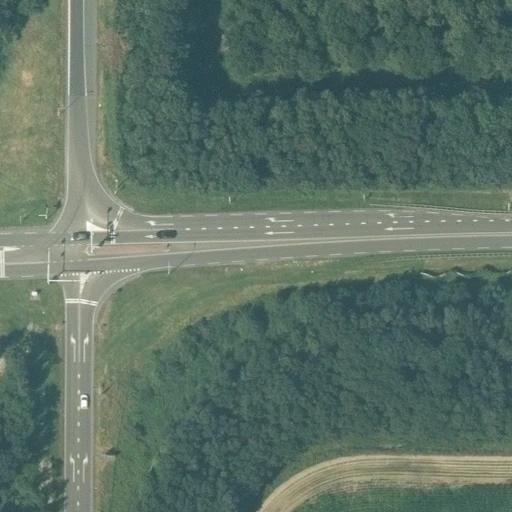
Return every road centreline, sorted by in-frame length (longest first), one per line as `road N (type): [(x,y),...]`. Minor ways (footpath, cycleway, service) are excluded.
road 1 (primary): [(242,244),(511,234)]
road 2 (motorway): [(76,511),(79,268)]
road 3 (motorway): [(80,241),(79,0)]
road 4 (primary): [(79,268),(242,244)]
road 5 (primary): [(242,244),(80,241)]
